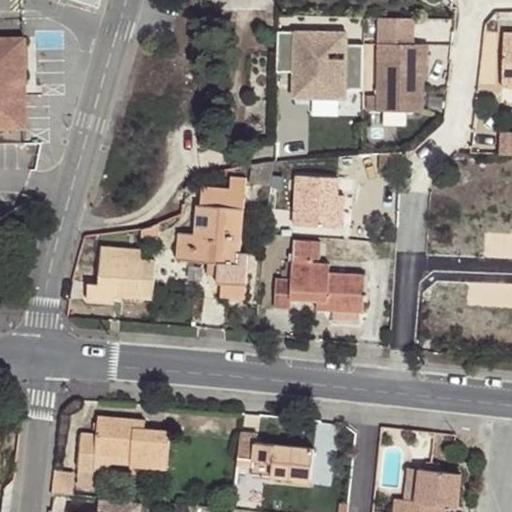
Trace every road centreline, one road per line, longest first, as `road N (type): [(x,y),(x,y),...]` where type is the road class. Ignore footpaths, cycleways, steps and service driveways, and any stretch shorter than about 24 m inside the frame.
road 1 (residential): [(511,3),(481,6),(469,21),(455,129),(417,183),(398,393)]
road 2 (residential): [(119,0),(41,317),(43,358)]
road 3 (secondary): [(43,358),(398,393)]
road 4 (residential): [(24,511),(43,358)]
